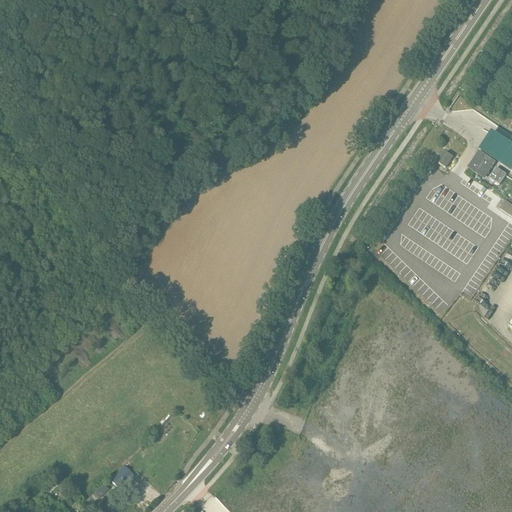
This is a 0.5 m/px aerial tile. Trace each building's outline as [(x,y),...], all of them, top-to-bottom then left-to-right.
[(446,153),(439,164),(446,169),(453,158),(446,153)] [(479,154),(469,168),(484,178),(494,164),(479,154)] [(471,511),(445,487),(481,450),(396,368),(339,427),(423,508),(420,511),(471,511)] [(110,481),(119,490),(133,477),(123,468),(110,481)] [(104,486),(94,496),(99,502),(109,492),(104,486)] [(366,511),(349,495),(332,511),(366,511)]
